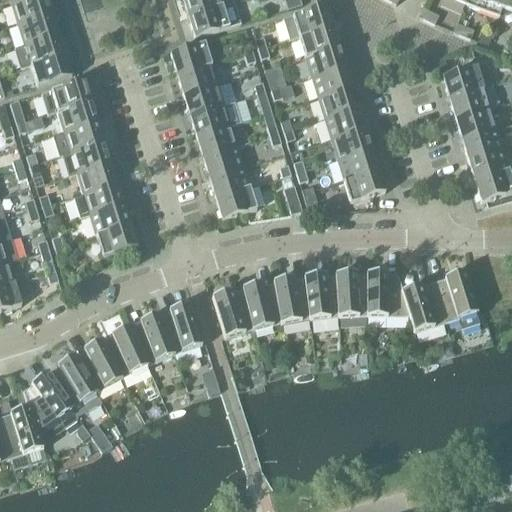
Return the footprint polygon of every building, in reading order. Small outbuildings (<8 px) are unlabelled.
[(35,0),(10,8),(17,29),(51,18),(45,0),(35,0)] [(180,0),(181,0),(187,21),(233,7),(230,0),(180,0)] [(379,0),(395,8),(399,0),(379,0)] [(499,20),(501,12),(504,0),(467,0),(465,8),(477,13),(499,20)] [(511,0),(504,0),(501,12),(511,15),(511,0)] [(233,7),(187,21),(194,42),(240,28),(233,7)] [(288,44),(298,41),(332,30),(326,9),(282,22),(288,44)] [(422,12),(417,20),(434,28),(438,20),(422,12)] [(17,29),(23,49),(58,38),(51,18),(17,29)] [(452,36),(469,43),(473,34),(456,27),(452,36)] [(298,41),(304,62),(339,51),(332,30),(298,41)] [(481,46),(487,49),(490,40),(484,37),(481,46)] [(20,73),(30,70),(64,59),(58,38),(23,49),(14,52),(20,73)] [(254,44),(257,54),(265,51),(262,41),(254,44)] [(502,54),(511,56),(511,51),(511,46),(505,45),(502,54)] [(240,48),(243,58),(252,56),(248,46),(240,48)] [(169,57),(176,79),(210,68),(204,47),(169,57)] [(265,51),(257,54),(260,64),(268,61),(265,51)] [(304,62),(311,82),(345,72),(339,51),(304,62)] [(473,61),(470,53),(460,56),(463,65),(473,61)] [(252,56),(243,58),(246,68),(255,65),(252,56)] [(64,59),(30,70),(36,91),(71,81),(64,59)] [(442,62),(428,66),(430,72),(431,77),(445,72),(442,62)] [(176,79),(182,100),(217,89),(210,68),(176,79)] [(441,81),(448,103),(482,92),(475,70),(441,81)] [(311,82),(317,103),(352,92),(345,72),(311,82)] [(267,85),(270,96),(278,93),(278,91),(286,88),(284,80),(267,85)] [(47,119),(57,116),(91,105),(84,84),(40,98),(47,119)] [(253,89),(256,99),(264,97),(261,87),(253,89)] [(182,100),(189,120),(223,110),(217,89),(182,100)] [(317,103),(324,124),(358,113),(352,92),(317,103)] [(448,103),(454,124),(489,113),(482,92),(448,103)] [(278,93),(270,96),(273,105),(281,102),(278,93)] [(264,97),(256,99),(259,109),(267,107),(264,97)] [(9,108),(15,129),(24,126),(17,105),(9,108)] [(57,116),(63,137),(97,126),(91,105),(57,116)] [(195,141),(230,130),(240,127),(234,106),(223,110),(189,120),(195,141)] [(0,128),(1,133),(10,130),(7,120),(4,109),(0,110),(0,128)] [(324,124),(330,144),(364,134),(358,113),(324,124)] [(454,124),(461,144),(495,134),(489,113),(454,124)] [(279,126),(283,137),(291,134),(288,124),(279,126)] [(24,126),(15,129),(18,138),(27,136),(24,126)] [(63,137),(69,157),(104,147),(97,126),(63,137)] [(265,131),(268,141),(277,138),(274,128),(265,131)] [(10,130),(1,133),(4,143),(13,140),(10,130)] [(195,141),(202,161),(236,151),(230,130),(195,141)] [(291,134),(283,137),(286,146),(294,144),(291,134)] [(330,144),(336,165),(371,154),(364,134),(330,144)] [(461,144),(467,165),(502,154),(495,134),(461,144)] [(277,138),(268,141),(272,150),(280,148),(277,138)] [(67,181),(76,178),(110,167),(104,147),(69,157),(61,160),(67,181)] [(202,161),(208,182),(242,171),(236,151),(202,161)] [(336,165),(343,185),(377,175),(371,154),(336,165)] [(467,165),(474,185),(508,175),(502,154),(467,165)] [(25,161),(28,170),(37,168),(34,158),(25,161)] [(11,165),(14,175),(23,172),(20,162),(11,165)] [(292,167),(295,178),(313,172),(313,171),(304,174),(301,165),(292,167)] [(76,178),(82,199),(117,188),(110,167),(76,178)] [(37,168),(28,170),(31,181),(40,178),(37,168)] [(278,172),(281,182),(290,179),(287,169),(278,172)] [(208,182),(214,203),(249,192),(242,171),(208,182)] [(23,172),(14,175),(17,185),(26,182),(23,172)] [(313,172),(295,178),(298,187),(316,182),(313,172)] [(377,175),(343,185),(350,207),(384,196),(377,175)] [(511,187),(508,175),(474,185),(480,207),(511,197),(511,187)] [(288,182),(281,184),(283,192),(291,189),(288,182)] [(78,223),(89,219),(123,209),(117,188),(82,199),(71,202),(78,223)] [(301,216),(293,190),(282,193),(290,219),(301,216)] [(300,194),(308,217),(319,214),(311,190),(300,194)] [(249,192),(214,203),(221,224),(256,214),(249,192)] [(38,202),(41,212),(50,209),(46,199),(38,202)] [(24,206),(27,216),(36,214),(32,203),(24,206)] [(50,209),(41,212),(44,222),(53,219),(50,209)] [(89,219),(95,240),(129,229),(123,209),(89,219)] [(36,214),(27,216),(30,226),(38,223),(36,214)] [(0,224),(0,246),(11,243),(5,223),(0,224)] [(129,229),(95,240),(102,262),(136,251),(129,229)] [(51,243),(54,253),(62,250),(59,240),(51,243)] [(0,269),(7,267),(18,264),(11,243),(0,246),(0,269)] [(37,247),(40,257),(48,255),(45,244),(37,247)] [(62,250),(54,253),(57,263),(65,260),(62,250)] [(48,255),(40,257),(43,267),(51,264),(48,255)] [(0,269),(0,292),(14,288),(7,267),(0,269)] [(58,285),(55,275),(46,278),(49,288),(58,285)] [(453,280),(432,287),(445,327),(458,323),(461,333),(478,328),(475,318),(477,318),(463,276),(452,279),(453,280)] [(365,277),(365,279),(366,279),(366,320),(365,320),(365,321),(408,321),(409,321),(401,295),(402,295),(397,279),(377,279),(377,277),(365,277)] [(334,278),(334,280),(335,280),(338,321),(337,321),(337,322),(365,320),(366,320),(366,279),(365,279),(346,279),(346,278),(334,278)] [(303,281),(303,283),(304,283),(309,324),(308,324),(308,325),(337,321),(338,321),(335,280),(334,280),(315,281),(315,280),(303,281)] [(272,286),(272,288),(273,287),(281,328),(280,328),(279,329),(308,324),(309,324),(304,283),(303,283),(284,285),(283,284),(272,286)] [(241,292),(241,294),(242,294),(252,334),(251,334),(252,335),(280,328),(281,328),(273,287),(272,288),(253,291),(253,289),(241,292)] [(411,292),(402,295),(401,295),(409,321),(408,321),(413,337),(445,327),(432,287),(412,293),(411,292)] [(14,288),(0,292),(0,315),(20,310),(14,288)] [(242,294),(241,294),(223,299),(222,297),(211,301),(224,343),(251,334),(252,334),(242,294)] [(177,313),(159,320),(158,320),(172,359),(173,358),(201,350),(188,308),(177,311),(177,313)] [(148,324),(130,332),(129,332),(146,370),(147,369),(174,359),(173,358),(172,359),(158,320),(159,320),(158,318),(147,322),(148,324)] [(119,337),(102,346),(101,346),(120,382),(121,382),(147,370),(147,369),(146,370),(129,332),(130,332),(129,330),(118,335),(119,337)] [(91,351),(74,361),(95,396),(96,396),(121,383),(121,382),(120,382),(101,346),(102,346),(101,344),(90,349),(91,351)] [(450,348),(442,351),(445,358),(452,356),(450,348)] [(312,357),(305,357),(306,365),(310,366),(313,366),(312,357)] [(64,367),(48,378),(47,378),(71,412),(72,412),(72,413),(79,422),(86,418),(89,419),(101,411),(101,408),(95,398),(96,397),(96,396),(95,396),(74,361),(73,359),(63,365),(64,367)] [(22,396),(27,411),(36,437),(37,437),(72,413),(72,412),(71,412),(47,378),(48,378),(47,376),(37,383),(38,384),(22,396)] [(243,380),(234,383),(237,391),(246,388),(243,380)] [(18,416),(0,421),(0,430),(10,463),(42,453),(37,437),(36,437),(27,411),(17,414),(18,416)] [(76,431),(74,434),(75,438),(80,445),(88,439),(86,436),(81,428),(76,431)] [(0,465),(10,463),(0,430),(0,465)] [(87,435),(86,436),(88,439),(98,453),(101,457),(110,451),(107,447),(96,430),(87,435)]
